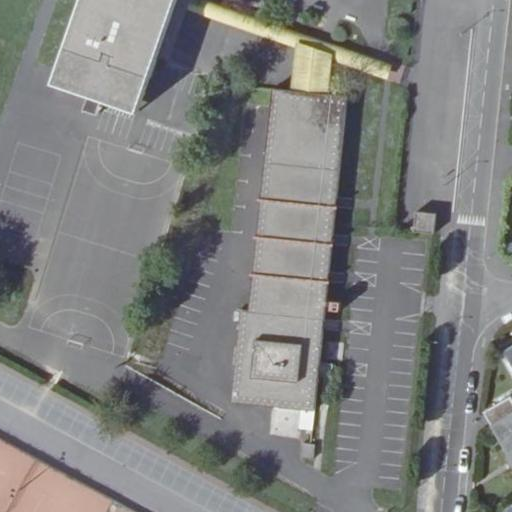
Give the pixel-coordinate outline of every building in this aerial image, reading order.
[(139,114),(152,76),(176,8),(179,0),(85,0),(69,48),(56,85),(139,114)] [(298,50),(334,63),(407,88),(414,68),(220,0),(179,0),(176,8),(298,50)] [(293,90),(331,94),(334,63),(298,50),(293,90)] [(350,96),(331,94),(293,90),(274,89),(251,311),(243,311),(234,402),(302,409),(300,429),(315,431),(350,96)] [(434,234),(436,214),(419,213),(417,233),(434,234)] [(492,427),(511,414),(511,398),(511,397),(484,413),(492,427)] [(511,511),(511,414),(492,427),(511,461),(511,505),(506,510),(506,511),(511,511)] [(302,458),(315,459),(316,445),(304,444),(302,458)]
